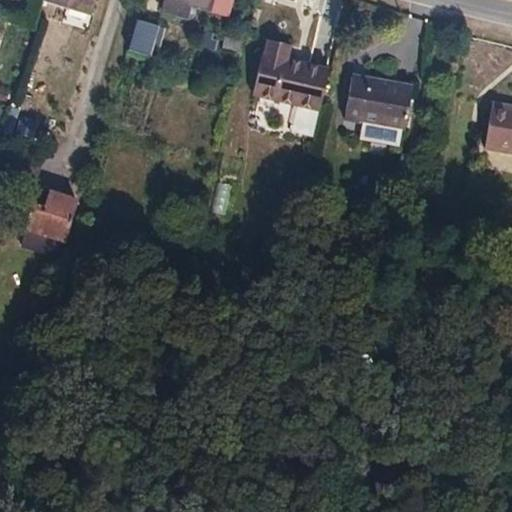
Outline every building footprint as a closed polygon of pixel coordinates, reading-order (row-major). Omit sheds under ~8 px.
[(96,0),(42,0),(42,3),(90,19),(96,0)] [(217,19),(222,0),(165,0),(161,16),(187,23),(189,12),(217,19)] [(233,0),(222,0),(217,19),(227,22),(233,0)] [(156,30),(135,24),(126,55),(148,62),(156,30)] [(156,30),(148,62),(154,64),(162,32),(156,30)] [(203,43),(211,45),(213,38),(204,36),(203,43)] [(201,53),(209,55),(211,45),(203,43),(201,53)] [(258,58),(248,100),(315,116),(325,74),(283,64),(286,50),(264,45),(260,59),(258,58)] [(343,124),(371,129),(404,135),(411,92),(350,80),(343,124)] [(483,153),(511,157),(511,112),(490,109),(483,153)] [(42,161),(11,152),(3,182),(33,191),(42,161)] [(23,233),(63,246),(76,205),(48,196),(47,198),(37,195),(31,213),(29,213),(23,233)] [(59,262),(63,246),(23,233),(19,249),(59,262)] [(42,341),(53,306),(32,299),(27,315),(41,319),(35,339),(42,341)]
